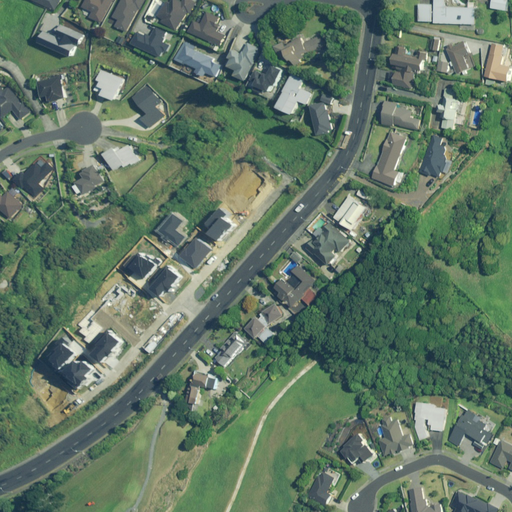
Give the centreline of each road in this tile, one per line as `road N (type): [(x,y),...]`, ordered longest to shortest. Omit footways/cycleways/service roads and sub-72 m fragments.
road 1 (tertiary): [(0,486),(128,403),(337,168),(354,137),(376,6)]
road 2 (residential): [(357,507),(374,484),(429,461),(444,460),(511,496)]
